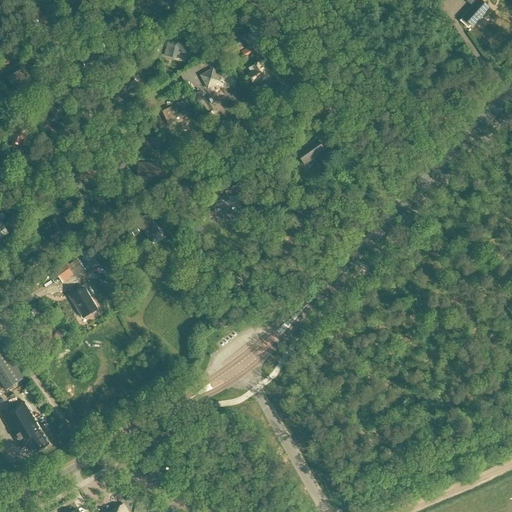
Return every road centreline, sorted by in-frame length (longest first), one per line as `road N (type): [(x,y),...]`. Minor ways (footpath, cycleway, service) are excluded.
road 1 (secondary): [(314,297),(511,91)]
road 2 (track): [(409,222),(250,0)]
road 3 (track): [(0,200),(209,57)]
road 4 (unclassified): [(326,511),(243,373)]
road 5 (track): [(0,325),(95,453)]
road 6 (track): [(329,113),(219,187)]
